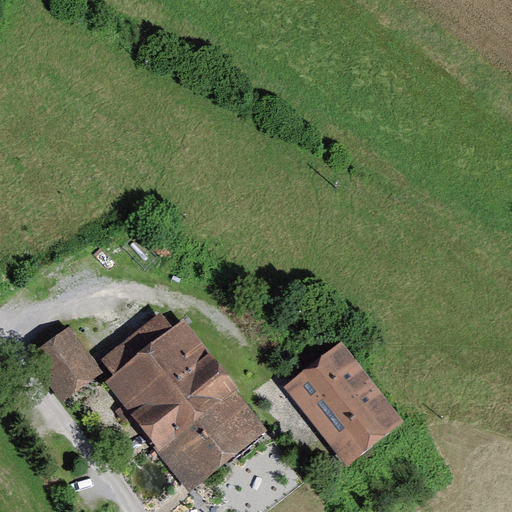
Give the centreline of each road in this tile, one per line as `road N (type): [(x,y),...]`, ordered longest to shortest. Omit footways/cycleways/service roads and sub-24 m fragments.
road 1 (track): [(274,366),(218,314),(177,296),(137,291),(0,330)]
road 2 (track): [(0,331),(102,480)]
